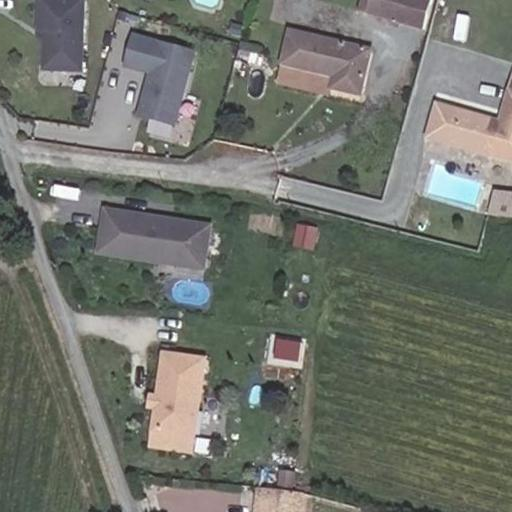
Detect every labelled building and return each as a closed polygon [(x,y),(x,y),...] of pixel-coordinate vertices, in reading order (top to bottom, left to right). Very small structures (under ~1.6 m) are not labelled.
[(381,0),(377,16),(413,27),(420,0),(381,0)] [(420,0),(413,27),(440,32),(446,0),(420,0)] [(100,84),(104,11),(60,9),(58,42),(64,42),(62,64),(69,65),(79,76),(78,82),(100,84)] [(375,102),(385,56),(300,37),(293,71),(345,82),(343,94),(375,102)] [(191,140),(213,68),(153,50),(144,80),(173,88),(171,96),(167,94),(156,130),(191,140)] [(341,102),(343,94),(345,82),(293,71),(288,91),(341,102)] [(511,106),(508,125),(445,110),(438,142),(511,158),(511,106)] [(511,215),(511,190),(497,189),(493,213),(511,215)] [(215,272),(220,230),(180,225),(179,230),(172,229),(172,224),(116,216),(110,258),(162,265),(164,249),(180,251),(190,269),(215,272)] [(325,267),(329,249),(311,245),(307,263),(325,267)] [(192,434),(201,356),(159,351),(151,429),(192,434)] [(191,449),(192,434),(151,429),(149,444),(191,449)] [(295,484),(297,466),(282,464),(280,482),(295,484)] [(304,511),(305,487),(259,482),(256,511),(304,511)]
